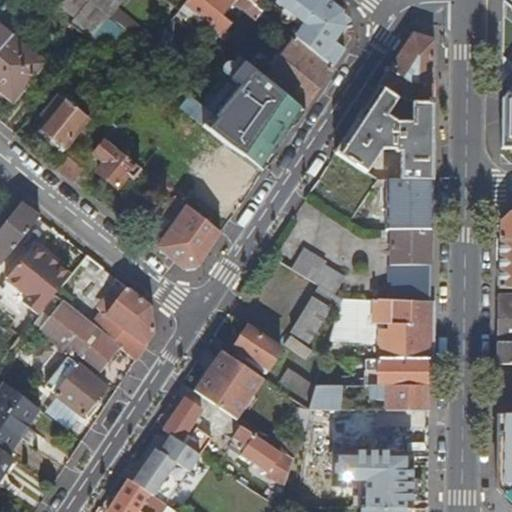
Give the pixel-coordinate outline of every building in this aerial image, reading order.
[(54,0),(64,8),(70,0),(54,0)] [(76,18),(90,1),(88,0),(70,0),(64,8),(76,18)] [(124,0),(88,0),(90,1),(110,18),(124,0)] [(271,35),(279,25),(264,13),(248,0),(188,0),(181,10),(189,17),(192,20),(197,14),(221,33),(220,37),(221,39),(224,39),(228,39),(229,37),(227,32),(232,26),(223,17),(234,5),(250,18),(247,22),(252,25),(255,22),(271,35)] [(259,0),(248,0),(264,13),(268,7),(259,0)] [(295,38),(332,68),(342,54),(344,50),(335,43),(346,27),(343,11),(328,0),(278,0),(277,2),(304,25),(295,38)] [(511,0),(504,0),(505,7),(511,12),(511,90),(503,101),(503,149),(511,148),(511,0)] [(91,42),(110,18),(90,1),(76,18),(71,25),(91,42)] [(182,26),(189,17),(181,10),(173,19),(176,21),(182,26)] [(121,27),(110,18),(91,42),(105,54),(116,41),(128,50),(136,39),(121,27)] [(156,41),(129,18),(121,27),(136,39),(149,50),(156,41)] [(144,61),(151,66),(168,79),(199,41),(182,26),(176,21),(144,61)] [(0,90),(14,102),(46,62),(0,25),(0,90)] [(400,180),(431,180),(431,157),(432,100),(433,42),(414,36),(336,153),(367,173),(382,150),(394,150),(396,153),(400,153),(400,180)] [(253,69),(304,110),(319,88),(324,80),(332,68),(295,38),(274,68),(262,58),(253,69)] [(248,65),(253,69),(262,58),(265,54),(251,42),(239,57),(248,65)] [(134,69),(143,76),(151,66),(144,61),(142,59),(134,69)] [(281,145),(304,110),(253,69),(248,65),(234,82),(229,78),(218,93),(211,92),(206,99),(208,105),(207,106),(216,113),(205,127),(243,158),(262,173),(281,145)] [(38,133),(63,153),(89,121),(76,110),(82,102),(67,90),(44,119),(47,122),(38,133)] [(88,126),(79,138),(85,143),(94,131),(88,126)] [(107,142),(123,154),(134,140),(118,128),(107,142)] [(134,179),(142,170),(123,154),(107,142),(106,141),(95,155),(96,156),(93,160),(103,167),(99,172),(118,189),(129,175),(134,179)] [(238,209),(262,173),(243,158),(228,148),(216,166),(228,174),(215,193),(238,209)] [(73,181),(74,182),(83,172),(71,162),(75,156),(69,151),(60,163),(56,167),(73,181)] [(52,164),(56,167),(60,163),(50,155),(46,160),(52,164)] [(431,203),(431,180),(400,180),(385,180),(385,231),(390,231),(430,232),(431,203)] [(177,206),(181,201),(176,197),(172,202),(177,206)] [(176,225),(188,207),(181,201),(177,206),(172,202),(162,215),(170,221),(176,225)] [(0,247),(9,255),(40,217),(23,204),(0,232),(0,247)] [(208,254),(221,234),(188,207),(176,225),(170,221),(154,246),(172,260),(185,270),(199,268),(208,254)] [(501,257),(501,290),(511,289),(511,214),(502,225),(501,257)] [(430,275),(430,232),(390,231),(390,302),(430,304),(430,275)] [(53,296),(70,275),(57,264),(55,267),(45,259),(47,256),(33,245),(6,279),(26,296),(22,302),(38,315),(53,296)] [(315,284),(326,267),(323,265),(325,262),(303,248),(290,268),(315,284)] [(55,267),(57,264),(59,263),(49,255),(47,256),(45,259),(55,267)] [(320,287),(325,290),(335,273),(326,267),(315,284),(320,287)] [(150,307),(126,287),(117,299),(113,295),(101,312),(105,315),(94,329),(118,348),(136,362),(154,334),(150,307)] [(337,316),(342,300),(325,290),(320,287),(291,332),(308,343),(329,311),(337,316)] [(511,296),(501,296),(501,318),(500,343),(511,343),(511,296)] [(337,316),(329,341),(378,344),(378,361),(429,362),(429,335),(430,304),(390,302),(373,301),(342,300),(337,316)] [(118,348),(94,329),(63,304),(41,332),(96,377),(118,348)] [(259,370),(255,375),(263,381),(272,386),(278,376),(268,370),(281,350),(247,328),(234,347),(240,351),(237,355),(259,370)] [(511,343),(500,343),(500,354),(500,365),(511,365),(511,343)] [(255,375),(221,352),(206,375),(212,379),(200,396),(236,421),(263,381),(255,375)] [(106,387),(68,357),(45,386),(55,395),(54,396),(82,418),(106,387)] [(378,361),(365,361),(365,387),(370,387),(377,387),(429,388),(429,379),(429,362),(378,361)] [(307,398),(316,381),(290,367),(281,385),(307,398)] [(500,416),(511,415),(511,376),(500,376),(500,395),(500,416)] [(29,428),(41,410),(6,383),(0,391),(0,450),(9,457),(21,439),(28,444),(35,432),(29,428)] [(308,411),(339,411),(340,386),(315,386),(308,411)] [(429,400),(429,388),(377,387),(370,387),(370,401),(386,401),(385,412),(428,412),(429,400)] [(184,399),(163,431),(168,435),(172,437),(180,443),(198,416),(203,420),(206,414),(184,399)] [(511,415),(500,416),(499,489),(511,502),(511,415)] [(194,432),(203,420),(198,416),(180,443),(185,446),(194,432)] [(240,428),(232,439),(245,448),(240,455),(267,473),(268,472),(281,480),(287,463),(278,457),(279,455),(240,428)] [(185,446),(200,456),(206,460),(215,447),(194,432),(185,446)] [(168,435),(157,453),(160,455),(172,437),(168,435)] [(134,483),(167,506),(200,456),(185,446),(180,443),(172,437),(160,455),(157,453),(155,451),(134,483)] [(0,478),(13,459),(9,457),(0,450),(0,478)] [(277,508),(350,510),(351,465),(292,461),(277,508)] [(407,511),(408,466),(382,466),(363,465),(362,510),(407,511)] [(134,483),(130,481),(109,511),(162,511),(167,506),(134,483)]
